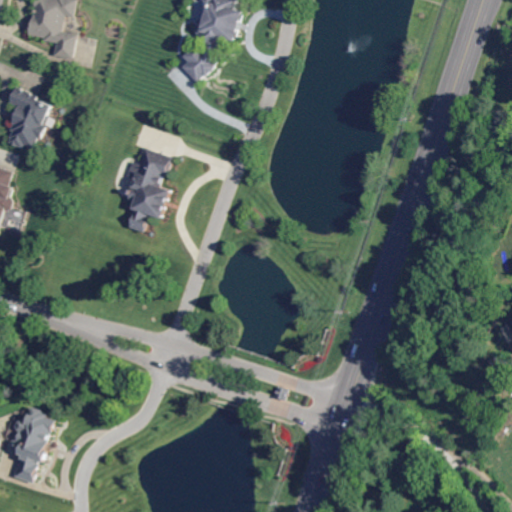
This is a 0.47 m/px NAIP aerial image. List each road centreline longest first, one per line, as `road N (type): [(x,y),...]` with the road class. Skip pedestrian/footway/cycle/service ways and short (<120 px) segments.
road 1 (residential): [(84,511),(97,452),(147,415),(163,382),(274,94),(293,0)]
road 2 (primary): [(485,0),(314,511)]
road 3 (residential): [(348,411),(0,298)]
road 4 (residential): [(348,411),(386,411),(404,422),(446,458),(487,511)]
